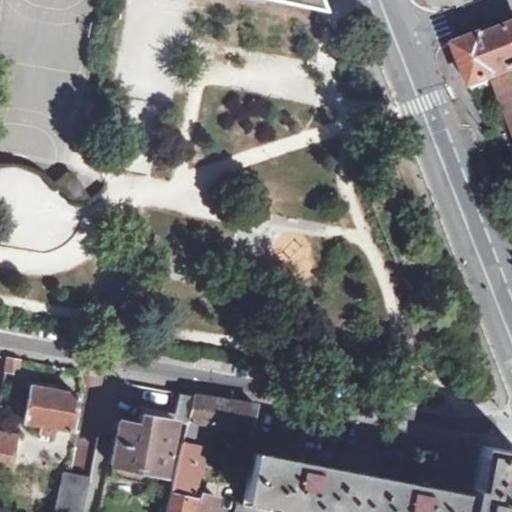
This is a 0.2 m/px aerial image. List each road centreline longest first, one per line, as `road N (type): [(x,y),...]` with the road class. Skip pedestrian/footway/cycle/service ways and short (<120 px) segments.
road 1 (residential): [(511,426),(0,348)]
road 2 (secondary): [(511,299),(412,39)]
